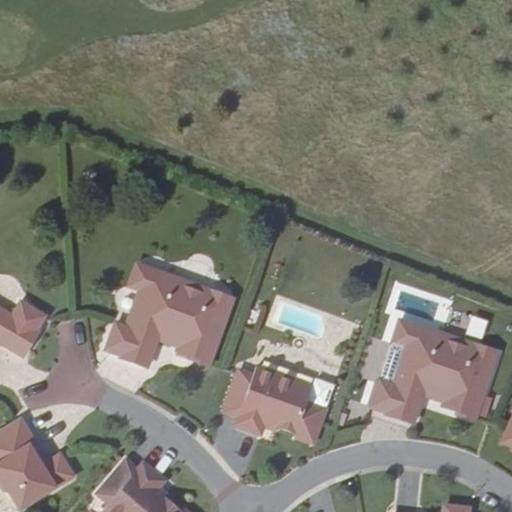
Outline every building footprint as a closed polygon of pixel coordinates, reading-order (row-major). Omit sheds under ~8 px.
[(178,280),(136,265),(128,286),(144,292),(130,330),(114,324),(105,350),(121,356),(120,358),(146,368),(156,339),(171,344),(173,338),(180,340),(176,351),(191,357),(190,359),(208,366),(232,299),(209,291),(208,296),(176,284),(178,280)] [(0,342),(23,357),(35,332),(37,333),(43,317),(20,303),(11,317),(0,310),(0,342)] [(441,335),(398,321),(391,343),(407,348),(395,387),(379,382),(371,408),(386,413),(386,415),(412,423),(421,395),(436,399),(438,393),(445,395),(442,406),(457,411),(456,414),(474,420),(496,353),(473,345),(471,350),(439,340),(441,335)] [(311,387),(256,367),(252,376),(238,371),(234,382),(248,388),(237,417),(234,426),(260,435),(263,425),(275,429),(276,427),(313,440),(333,386),(314,379),(311,387)] [(248,388),(234,382),(223,412),(237,417),(248,388)] [(511,418),(503,439),(511,442),(511,418)] [(18,509),(71,477),(59,456),(40,468),(37,462),(40,460),(32,447),(34,445),(19,421),(0,432),(0,487),(2,491),(7,492),(18,509)] [(105,485),(96,494),(108,504),(102,511),(178,511),(164,500),(166,498),(156,489),(163,482),(142,464),(116,494),(105,485)]
